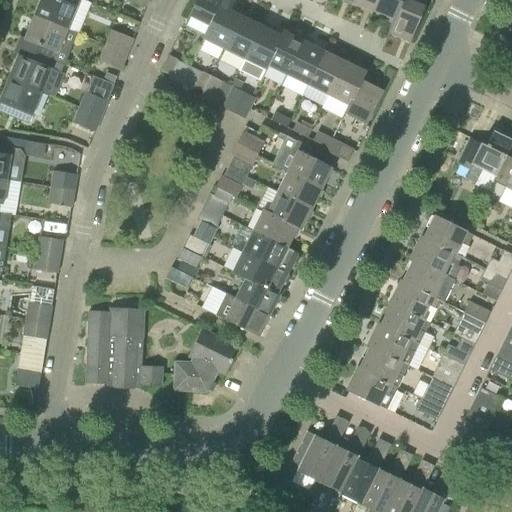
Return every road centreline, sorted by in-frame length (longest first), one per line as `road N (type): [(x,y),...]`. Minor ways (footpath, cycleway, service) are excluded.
road 1 (residential): [(53,450),(89,194),(131,78),(171,0)]
road 2 (residential): [(437,60),(280,375)]
road 3 (residential): [(280,375),(256,423),(203,453),(53,450)]
road 4 (residential): [(280,375),(437,449)]
